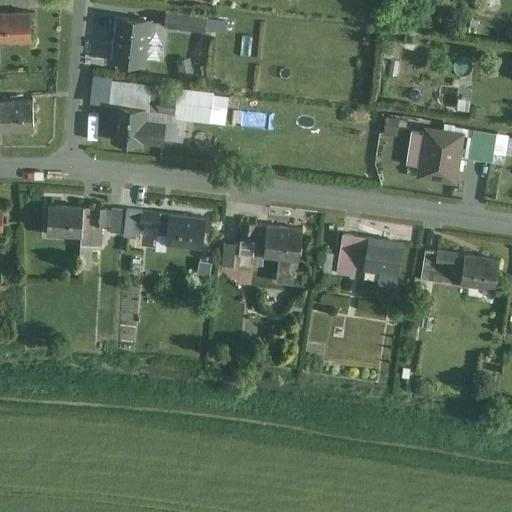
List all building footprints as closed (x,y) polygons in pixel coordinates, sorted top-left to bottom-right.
[(0,45),(33,44),(32,12),(0,13),(0,45)] [(207,18),(164,12),(161,31),(204,36),(207,18)] [(147,68),(152,23),(118,19),(113,64),(147,68)] [(176,92),(98,83),(97,91),(113,93),(108,145),(165,151),(168,122),(149,120),(150,112),(174,114),(176,92)] [(175,116),(227,122),(231,92),(179,85),(175,116)] [(32,102),(0,102),(0,131),(33,130),(32,102)] [(385,115),(385,132),(400,133),(400,115),(385,115)] [(466,135),(424,129),(422,139),(411,137),(406,168),(416,169),(414,181),(458,188),(466,135)] [(494,137),(472,134),(468,161),(490,164),(494,137)] [(94,210),(47,208),(46,235),(77,237),(76,247),(92,248),(94,210)] [(120,236),(121,213),(105,213),(105,235),(120,236)] [(206,246),(206,213),(141,214),(142,247),(206,246)] [(301,282),(302,228),(242,227),(241,256),(274,256),(274,282),(301,282)] [(394,270),(398,245),(343,237),(338,272),(357,275),(358,265),(394,270)] [(496,289),(500,254),(438,246),(436,262),(461,265),(459,284),(496,289)]
